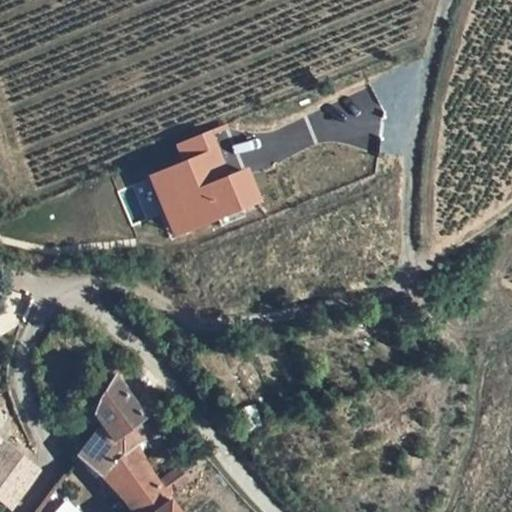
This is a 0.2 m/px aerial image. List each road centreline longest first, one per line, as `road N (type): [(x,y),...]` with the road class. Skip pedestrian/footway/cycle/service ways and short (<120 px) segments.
road 1 (unclassified): [(61,292),(91,282),(142,290),(179,316),(212,326),(362,300),(407,280)]
road 2 (unclassified): [(61,292),(115,321),(277,511)]
road 3 (residential): [(61,292),(32,333),(26,362),(26,404),(51,458),(18,511)]
road 4 (track): [(407,280),(511,210)]
